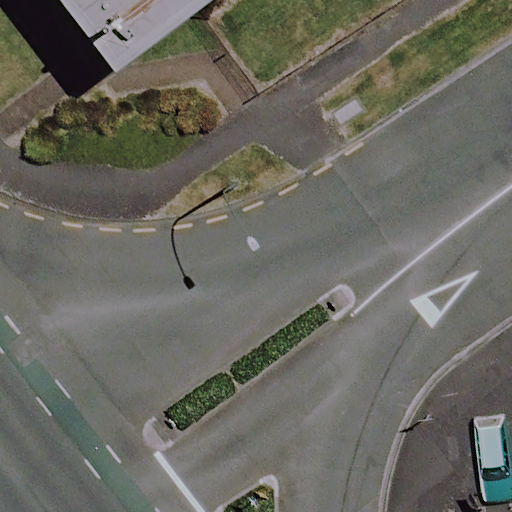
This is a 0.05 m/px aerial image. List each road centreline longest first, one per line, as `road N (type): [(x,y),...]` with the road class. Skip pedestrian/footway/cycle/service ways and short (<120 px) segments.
road 1 (residential): [(33,506),(511,185)]
road 2 (unknown): [(338,302),(310,511)]
